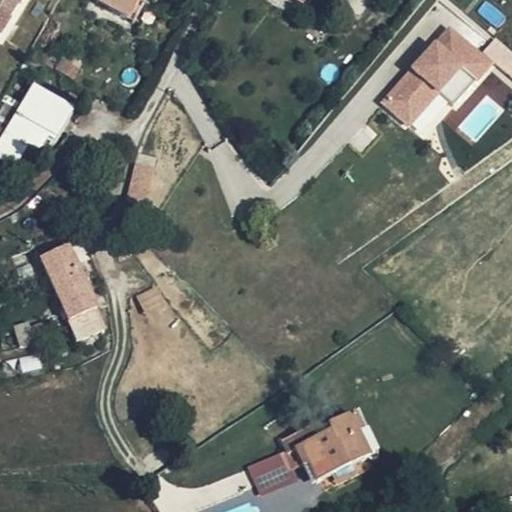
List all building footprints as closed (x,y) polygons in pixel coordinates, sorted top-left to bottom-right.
[(0,0),(0,29),(6,34),(18,17),(29,23),(37,8),(42,12),(49,0),(0,0)] [(159,3),(153,0),(120,0),(118,4),(134,13),(130,22),(142,29),(159,3)] [(323,0),(299,0),(296,6),(315,16),(323,2),(323,0)] [(134,13),(118,4),(113,13),(130,22),(134,13)] [(18,17),(6,34),(19,43),(29,23),(18,17)] [(451,27),(385,101),(410,123),(439,91),(454,105),(491,63),(451,27)] [(0,157),(0,166),(15,179),(36,155),(43,163),(80,120),(53,98),(15,141),(2,156),(0,157)] [(0,153),(2,156),(15,141),(0,128),(0,153)] [(138,164),(130,199),(147,203),(155,168),(138,164)] [(59,294),(87,282),(72,245),(44,256),(59,294)] [(107,329),(87,282),(59,294),(79,340),(107,329)] [(367,412),(316,436),(319,442),(306,448),(312,463),(320,461),(329,483),(384,459),(372,435),(378,432),(367,412)] [(296,511),(292,489),(260,494),(260,495),(209,505),(210,511),(296,511)]
